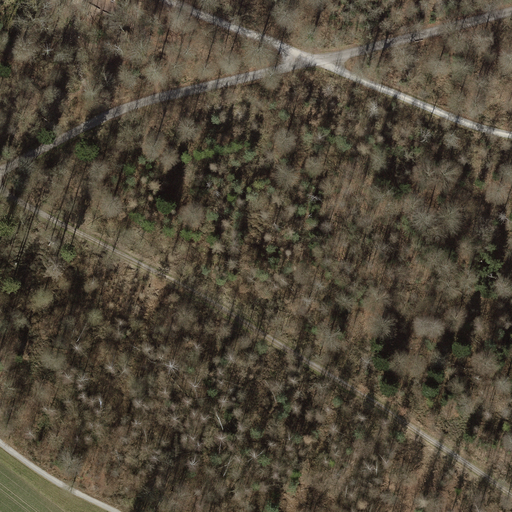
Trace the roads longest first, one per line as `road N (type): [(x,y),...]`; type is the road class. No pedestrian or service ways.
road 1 (track): [(511,494),(205,298),(0,185)]
road 2 (unclassified): [(511,10),(182,90),(103,117),(0,170)]
road 3 (track): [(170,0),(461,121),(511,134)]
road 4 (track): [(118,511),(0,440)]
